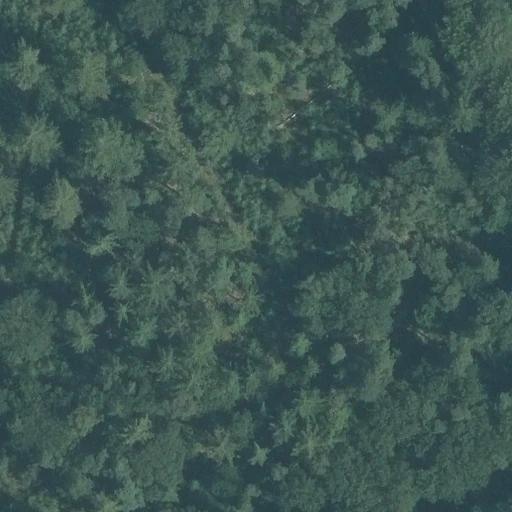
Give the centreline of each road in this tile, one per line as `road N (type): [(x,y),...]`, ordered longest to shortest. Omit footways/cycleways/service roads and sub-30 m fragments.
road 1 (track): [(388,511),(356,435),(511,280)]
road 2 (track): [(511,145),(428,0)]
